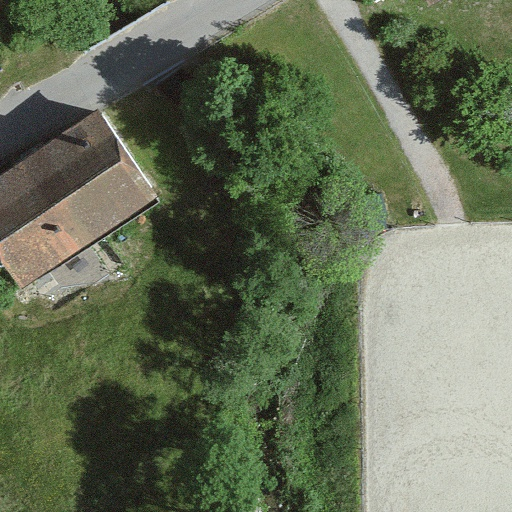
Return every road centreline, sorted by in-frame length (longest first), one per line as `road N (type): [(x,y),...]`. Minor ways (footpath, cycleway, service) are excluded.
road 1 (track): [(333,0),(444,191),(449,249)]
road 2 (unclassified): [(235,0),(0,131)]
